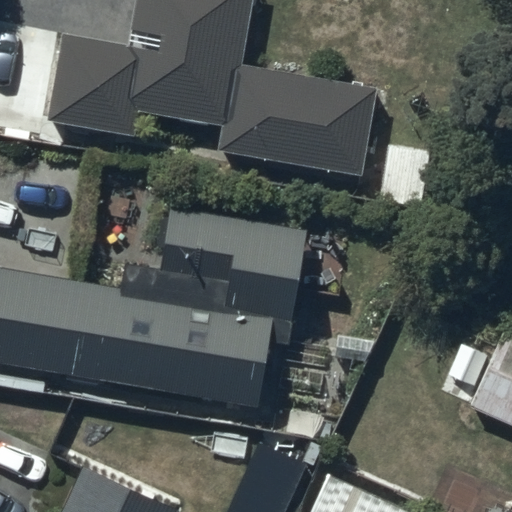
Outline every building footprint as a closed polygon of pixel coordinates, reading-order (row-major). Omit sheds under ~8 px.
[(136,0),(131,36),(64,26),(50,112),(136,126),(140,103),(223,116),(219,142),(363,164),(376,75),(243,54),(251,0),(136,0)] [(429,141),(388,136),(382,193),(423,197),(429,141)] [(287,334),(307,222),(172,198),(161,258),(128,252),(123,280),(0,258),(0,352),(258,398),(270,331),(287,334)] [(511,323),(475,306),(439,383),(511,416),(511,323)] [(172,511),(179,498),(84,454),(56,511),(172,511)] [(414,511),(417,505),(329,466),(307,511),(414,511)]
